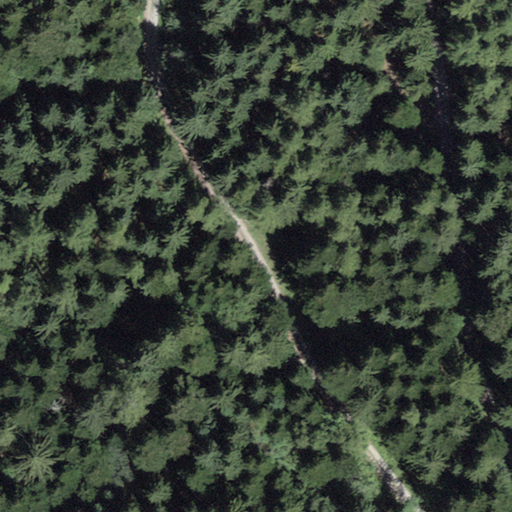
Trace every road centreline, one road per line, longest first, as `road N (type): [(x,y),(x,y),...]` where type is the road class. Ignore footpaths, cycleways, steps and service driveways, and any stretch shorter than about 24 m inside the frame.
road 1 (track): [(411,511),(302,359),(251,252),(153,102),(140,0)]
road 2 (track): [(415,0),(424,142),(448,269),(511,508)]
